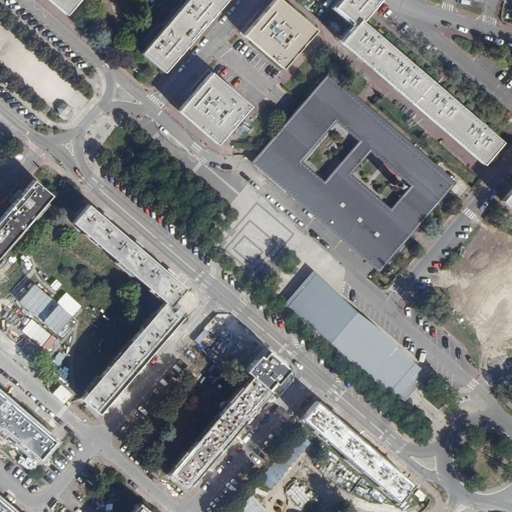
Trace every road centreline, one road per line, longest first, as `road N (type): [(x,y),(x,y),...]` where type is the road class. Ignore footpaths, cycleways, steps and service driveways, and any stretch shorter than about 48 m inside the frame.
road 1 (residential): [(511,427),(385,309),(511,160)]
road 2 (residential): [(96,442),(223,295)]
road 3 (tertiary): [(77,171),(223,295)]
road 4 (residential): [(194,511),(310,371)]
road 5 (tertiary): [(310,371),(410,456),(442,464)]
road 6 (residential): [(153,109),(248,0)]
road 7 (residential): [(96,442),(0,359)]
